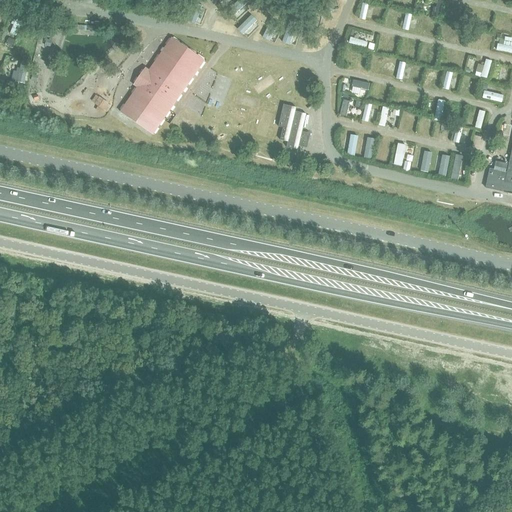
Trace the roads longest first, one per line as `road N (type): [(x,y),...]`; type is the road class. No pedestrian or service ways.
road 1 (trunk): [(511,305),(0,193)]
road 2 (unclassified): [(0,242),(511,353)]
road 3 (trunk): [(0,215),(511,326)]
road 4 (unclassified): [(506,261),(0,150)]
